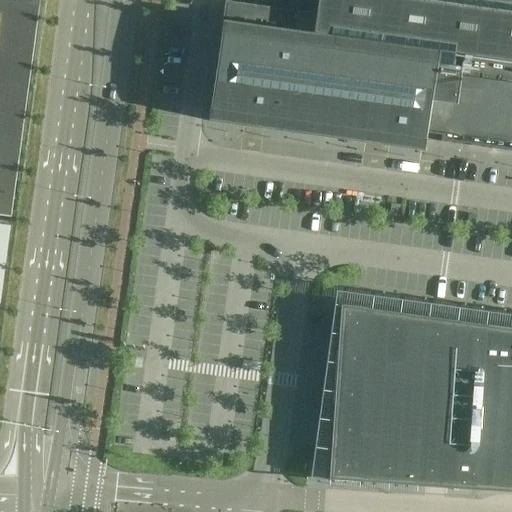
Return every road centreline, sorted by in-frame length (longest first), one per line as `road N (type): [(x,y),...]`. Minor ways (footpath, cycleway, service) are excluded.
road 1 (primary): [(47,488),(77,336),(123,0)]
road 2 (primary): [(83,0),(46,277),(4,487)]
road 3 (residential): [(463,511),(47,488)]
